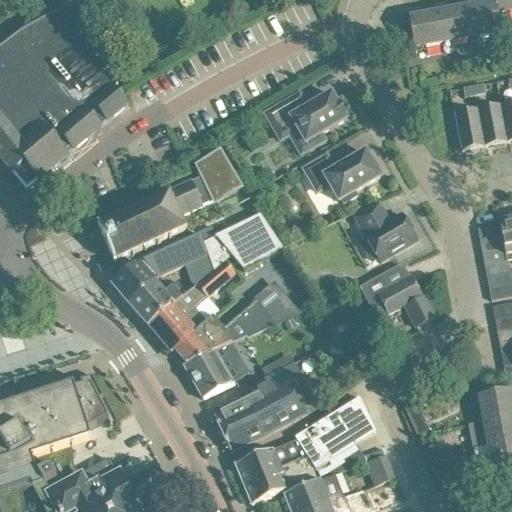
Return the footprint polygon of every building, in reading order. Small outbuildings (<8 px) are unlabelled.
[(420,12),(408,14),(415,51),(502,35),(499,17),(511,14),(511,0),(486,0),(488,5),(474,7),(473,2),(460,4),(461,10),(448,13),(446,7),(434,9),(435,15),(421,17),(420,12)] [(0,157),(13,175),(25,194),(127,109),(113,93),(116,90),(70,7),(22,34),(0,49),(0,157)] [(473,89),(475,98),(486,96),(484,87),(473,89)] [(463,91),(465,100),(475,98),(473,89),(463,91)] [(347,122),(332,96),(308,110),(300,96),(265,116),(280,142),(298,132),(309,152),(325,143),(322,136),(347,122)] [(511,104),(500,107),(507,145),(511,143),(511,104)] [(500,107),(477,111),(484,149),(507,145),(500,107)] [(477,111),(474,112),(454,116),(462,153),(484,149),(477,111)] [(192,184),(98,226),(115,264),(187,232),(181,219),(204,209),(203,208),(212,203),(214,208),(243,190),(221,151),(194,167),(201,180),(192,184)] [(335,172),(327,159),(303,173),(317,197),(329,190),(339,206),(343,204),(344,206),(358,198),(355,194),(380,179),(365,155),(335,172)] [(389,225),(379,208),(355,222),(380,265),(417,243),(413,235),(414,232),(413,228),(410,226),(406,225),(402,217),(389,225)] [(260,217),(204,245),(208,256),(210,263),(214,274),(225,264),(232,259),(244,273),(284,253),(260,217)] [(508,257),(509,263),(511,262),(511,221),(499,223),(500,227),(503,240),(505,252),(506,257),(508,257)] [(478,231),(480,244),(503,240),(500,227),(478,231)] [(212,228),(202,233),(206,243),(217,238),(212,228)] [(121,275),(109,285),(117,294),(118,294),(129,306),(156,282),(160,278),(186,266),(208,256),(204,245),(201,236),(153,257),(146,263),(144,261),(136,268),(134,266),(122,276),(121,275)] [(480,244),(483,256),(505,252),(503,240),(480,244)] [(483,256),(485,268),(509,263),(508,257),(506,257),(505,252),(483,256)] [(208,256),(186,266),(194,291),(214,274),(210,263),(208,256)] [(485,268),(487,279),(511,275),(509,263),(485,268)] [(174,306),(148,329),(171,356),(175,353),(208,325),(213,321),(220,315),(208,300),(236,277),(225,264),(214,274),(194,291),(187,296),(174,306)] [(421,299),(411,281),(411,282),(402,268),(398,268),(385,276),(360,289),(368,305),(379,299),(389,317),(421,299)] [(487,279),(489,290),(511,286),(511,279),(511,275),(487,279)] [(156,282),(129,306),(148,329),(174,306),(187,296),(177,284),(166,294),(156,282)] [(511,286),(489,290),(491,303),(511,299),(511,286)] [(406,309),(417,328),(436,317),(425,298),(406,309)] [(208,325),(175,353),(187,366),(215,354),(232,346),(276,326),(297,317),(282,299),(265,313),(257,303),(223,333),(213,321),(208,325)] [(511,305),(493,309),(495,322),(511,318),(511,305)] [(511,318),(495,322),(497,334),(511,330),(511,318)] [(511,330),(497,334),(499,345),(511,342),(511,330)] [(511,342),(499,345),(502,357),(511,354),(511,342)] [(187,366),(184,368),(203,401),(234,387),(233,386),(215,354),(187,366)] [(511,354),(502,357),(504,368),(511,366),(511,354)] [(256,400),(214,419),(231,454),(265,438),(308,415),(293,383),(302,379),(296,366),(251,388),(256,400)] [(0,511),(53,511),(45,495),(79,477),(74,466),(71,447),(91,440),(89,433),(109,422),(101,407),(98,401),(103,398),(92,377),(0,407),(0,511)] [(482,424),(511,418),(511,396),(511,393),(478,399),(482,424)] [(297,443),(236,467),(252,507),(283,495),(285,498),(320,484),(316,472),(375,435),(359,400),(350,405),(295,440),(297,443)] [(416,403),(404,408),(418,440),(430,434),(424,420),(417,406),(416,403)] [(487,447),(487,448),(511,443),(511,418),(482,424),(469,427),(473,450),(487,447)] [(483,471),(482,471),(484,482),(501,479),(500,471),(511,468),(511,443),(487,448),(490,465),(483,466),(483,471)] [(424,452),(429,463),(440,457),(435,446),(424,452)] [(383,451),(365,458),(368,466),(386,459),(383,451)] [(429,463),(441,490),(453,485),(443,463),(466,459),(465,452),(440,457),(429,463)] [(386,459),(368,466),(365,467),(374,489),(395,481),(386,459)] [(79,477),(45,495),(53,511),(136,511),(120,475),(118,476),(119,477),(100,486),(99,482),(85,488),(81,479),(79,477)] [(320,484),(285,498),(290,511),(314,511),(343,501),(338,488),(335,478),(320,484)] [(343,501),(314,511),(348,511),(367,504),(363,493),(343,501)]
